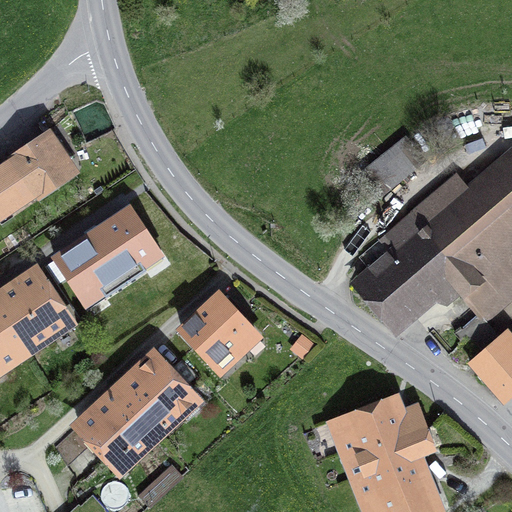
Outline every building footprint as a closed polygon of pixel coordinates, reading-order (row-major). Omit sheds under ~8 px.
[(0,217),(70,171),(61,157),(66,154),(57,141),(52,144),(51,143),(47,137),(0,168),(0,217)] [(400,143),(360,175),(378,196),(417,165),(400,143)] [(481,315),(463,330),(481,351),(498,334),(486,320),(511,297),(511,158),(470,195),(454,177),(379,242),(387,252),(356,280),(395,325),(449,277),(481,315)] [(158,251),(130,209),(55,259),(83,301),(100,289),(106,298),(146,271),(140,263),(158,251)] [(0,310),(27,352),(68,325),(34,274),(0,296),(0,310)] [(240,359),(237,357),(257,338),(242,321),(218,296),(182,330),(196,345),(212,362),(210,365),(221,377),(240,359)] [(0,369),(27,352),(0,310),(0,369)] [(511,385),(511,334),(505,327),(498,334),(481,351),(471,361),(481,371),(485,367),(507,390),(511,385)] [(302,334),(290,350),(304,361),(317,345),(302,334)] [(168,373),(153,358),(116,392),(157,436),(181,414),(188,421),(207,404),(192,389),(186,394),(168,373)] [(107,457),(119,470),(157,436),(116,392),(79,426),(107,457)] [(365,511),(418,511),(434,506),(413,455),(420,452),(429,449),(422,429),(427,427),(419,407),(397,416),(396,414),(390,398),(329,422),(365,511)] [(172,468),(142,495),(151,505),(181,478),(172,468)]
